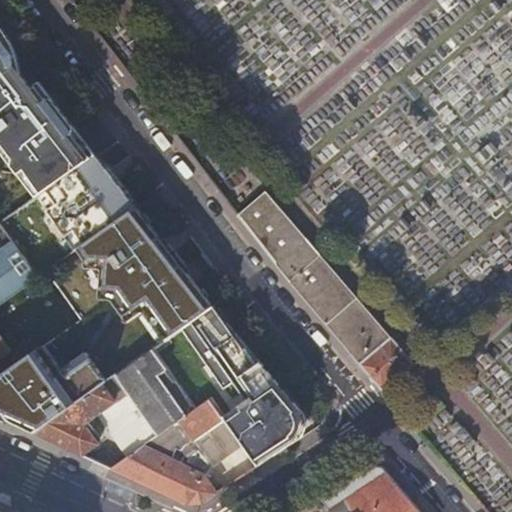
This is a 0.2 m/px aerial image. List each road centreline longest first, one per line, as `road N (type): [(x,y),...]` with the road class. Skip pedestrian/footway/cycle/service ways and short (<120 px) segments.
road 1 (residential): [(374,421),(42,0)]
road 2 (residential): [(236,511),(374,421)]
